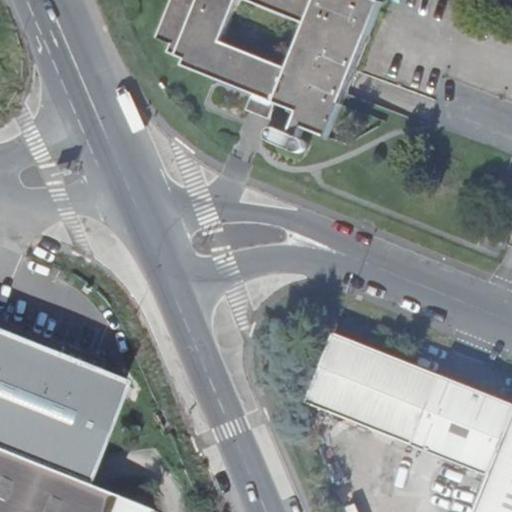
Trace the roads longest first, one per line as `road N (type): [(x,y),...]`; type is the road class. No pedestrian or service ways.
road 1 (secondary): [(175,298),(265,511)]
road 2 (residential): [(353,256),(310,226),(244,211),(202,207),(145,224)]
road 3 (residential): [(175,298),(272,260),(353,256)]
road 4 (unclassified): [(353,256),(511,320)]
road 5 (unclassified): [(0,186),(45,204),(127,186)]
road 6 (secondary): [(47,0),(100,121)]
